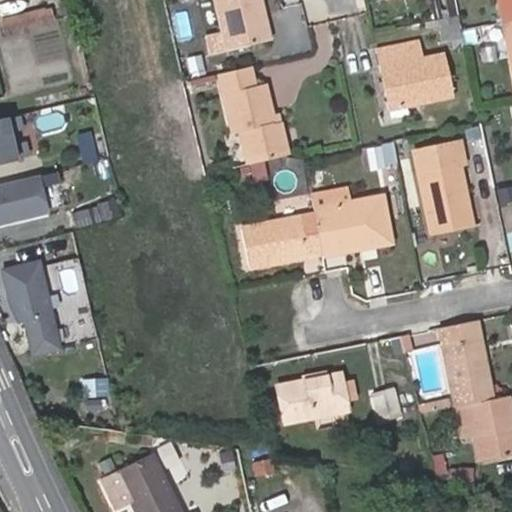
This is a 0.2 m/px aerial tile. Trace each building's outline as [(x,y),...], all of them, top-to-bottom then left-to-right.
[(213,0),(222,32),(204,37),(209,54),(270,39),(260,0),(213,0)] [(511,0),(499,0),(503,20),(511,18),(511,0)] [(271,39),(275,57),(312,49),(303,4),(275,9),(281,37),(271,39)] [(50,7),(1,19),(4,31),(53,19),(50,7)] [(459,17),(449,19),(453,38),(463,36),(462,28),(459,17)] [(511,18),(503,20),(511,65),(511,18)] [(481,30),(485,59),(505,56),(501,27),(481,30)] [(416,41),(378,49),(390,108),(454,95),(445,51),(419,56),(416,41)] [(190,77),(205,74),(202,55),(187,57),(190,77)] [(251,64),(220,72),(234,133),(242,131),(249,163),(288,154),(279,112),(273,114),(266,83),(256,85),(251,64)] [(77,88),(36,96),(39,110),(48,107),(51,121),(82,114),(77,88)] [(15,89),(4,91),(7,102),(18,99),(15,89)] [(0,163),(17,160),(7,118),(0,119),(0,163)] [(100,155),(96,139),(81,143),(84,159),(100,155)] [(461,140),(414,150),(431,234),(473,226),(460,166),(466,164),(461,140)] [(370,168),(408,162),(404,141),(367,146),(370,168)] [(45,212),(36,176),(25,178),(34,215),(45,212)] [(0,223),(34,215),(25,178),(0,184),(0,223)] [(349,182),(310,189),(314,209),(353,201),(349,182)] [(323,254),(323,256),(395,242),(386,195),(353,201),(314,209),(315,214),(323,254)] [(99,221),(121,219),(119,199),(97,201),(99,221)] [(95,221),(92,205),(67,211),(71,226),(95,221)] [(250,268),(323,254),(315,214),(242,228),(250,268)] [(59,348),(38,261),(2,270),(10,304),(14,313),(19,312),(21,321),(24,320),(32,354),(59,348)] [(493,399),(477,321),(439,329),(455,406),(468,404),(493,399)] [(275,385),(283,423),(350,410),(348,400),(345,385),(344,382),(342,373),(275,385)] [(103,393),(103,380),(84,381),(85,393),(103,393)] [(344,382),(345,385),(348,400),(358,398),(354,380),(344,382)] [(380,420),(402,414),(394,387),(372,394),(380,420)] [(511,455),(511,414),(508,395),(493,399),(468,404),(474,436),(480,461),(511,455)] [(468,404),(455,406),(462,439),(474,436),(468,404)] [(196,511),(195,511),(182,511),(153,454),(101,480),(116,508),(131,500),(137,511),(196,511)] [(433,456),(438,474),(447,472),(443,454),(433,456)]
